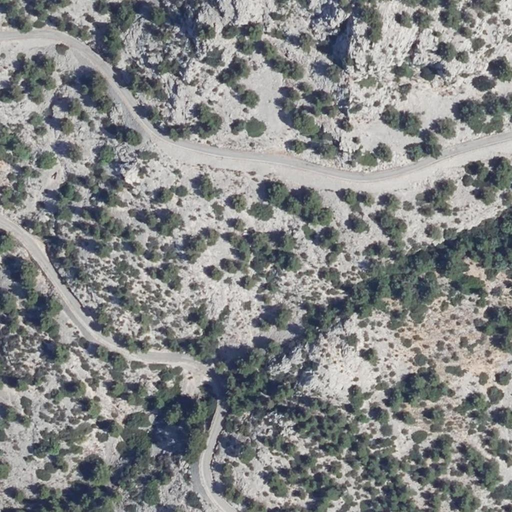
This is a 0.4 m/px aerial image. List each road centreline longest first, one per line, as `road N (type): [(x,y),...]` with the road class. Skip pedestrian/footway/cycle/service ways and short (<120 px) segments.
road 1 (unclassified): [(0,34),(47,34),(79,45),(164,136),(202,150),(389,171),(511,131)]
road 2 (unclassified): [(239,511),(207,467),(221,409),(221,384),(210,370),(115,345),(97,332),(27,240),(0,218)]
